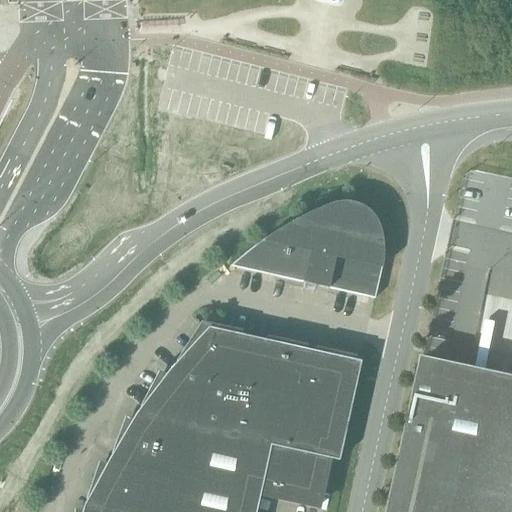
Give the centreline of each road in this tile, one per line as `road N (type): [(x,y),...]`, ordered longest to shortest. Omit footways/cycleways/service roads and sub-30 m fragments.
road 1 (unclassified): [(27,324),(88,299),(151,243),(217,201),(385,137)]
road 2 (unclassified): [(361,511),(427,210)]
road 3 (secondary): [(0,259),(72,136),(95,71),(73,39)]
road 4 (secondary): [(73,39),(54,62),(42,106),(0,189)]
